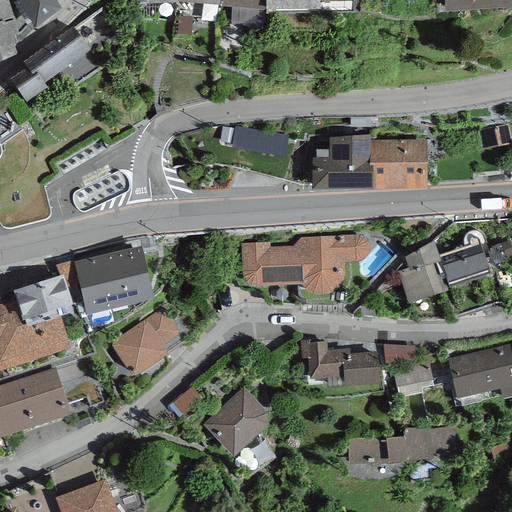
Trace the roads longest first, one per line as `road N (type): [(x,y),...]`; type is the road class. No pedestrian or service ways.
road 1 (residential): [(0,480),(128,422),(226,334),(263,324),(426,333),(511,324)]
road 2 (residential): [(149,219),(147,151),(179,119),(511,83)]
road 3 (tertiary): [(511,196),(149,219)]
road 4 (tertiary): [(149,219),(0,252)]
